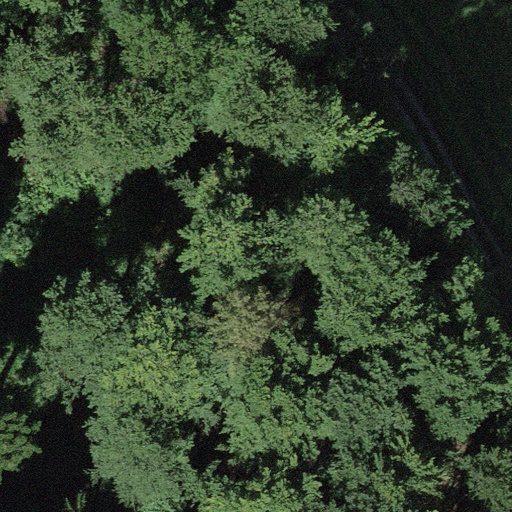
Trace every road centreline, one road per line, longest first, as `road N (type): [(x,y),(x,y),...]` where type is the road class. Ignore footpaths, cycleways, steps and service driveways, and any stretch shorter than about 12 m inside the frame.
road 1 (track): [(316,0),(384,75),(511,289)]
road 2 (track): [(108,511),(0,429)]
